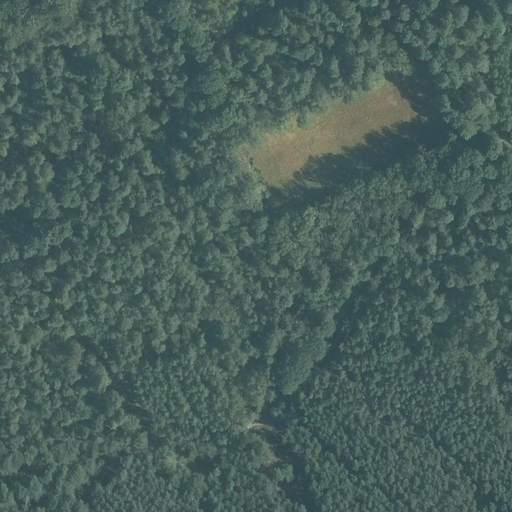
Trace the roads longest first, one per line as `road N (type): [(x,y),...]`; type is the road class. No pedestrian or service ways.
road 1 (track): [(256,416),(208,469),(180,470),(124,380),(0,216)]
road 2 (track): [(256,416),(333,324),(459,139),(490,129),(511,141)]
